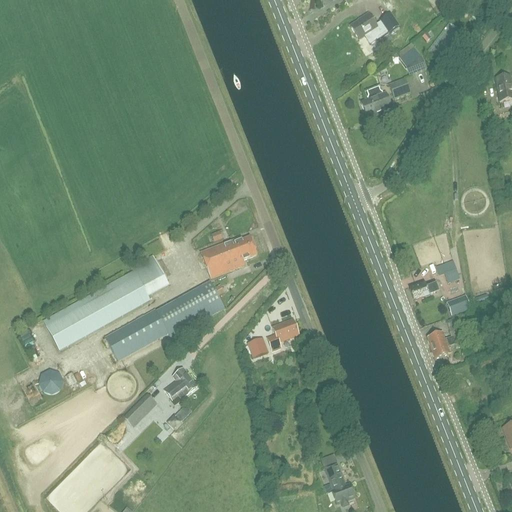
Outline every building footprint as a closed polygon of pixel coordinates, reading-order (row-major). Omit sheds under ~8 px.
[(351,27),(351,28),(359,41),(364,37),(369,46),(388,34),(382,24),(377,27),(376,26),(369,15),(362,19),(363,20),(361,21),(351,27)] [(390,16),(380,22),(381,23),(382,24),(388,34),(388,35),(398,29),(390,16)] [(465,36),(452,26),(448,31),(445,29),(439,36),(442,38),(429,56),(442,67),(465,36)] [(421,58),(414,49),(400,58),(400,59),(399,59),(402,64),(406,69),(421,58)] [(499,103),(511,100),(511,95),(509,78),(495,80),(499,103)] [(393,102),(409,95),(404,80),(387,86),(393,102)] [(382,96),(382,95),(382,94),(379,87),(363,93),(366,101),(367,101),(368,103),(360,106),(366,120),(380,115),(381,116),(392,112),(385,95),(382,96)] [(257,257),(250,239),(241,242),(240,239),(200,255),(210,280),(242,268),(240,264),(257,257)] [(59,350),(148,300),(147,299),(169,287),(164,278),(155,261),(134,273),(136,278),(47,327),(59,350)] [(168,335),(170,338),(195,324),(196,326),(224,310),(224,309),(217,298),(213,290),(210,284),(157,314),(155,311),(105,339),(118,363),(147,347),(168,335)] [(413,304),(438,295),(435,287),(425,290),(424,286),(409,292),(413,304)] [(457,333),(462,331),(458,318),(446,322),(450,335),(457,333)] [(278,344),(298,336),(292,321),(272,329),(275,337),(266,340),(271,353),(280,349),(278,344)] [(457,333),(450,335),(449,335),(450,339),(444,342),(441,334),(426,340),(429,351),(452,343),(452,345),(460,342),(457,333)] [(262,339),(247,345),(253,360),(268,354),(262,339)] [(452,343),(429,351),(433,362),(449,356),(447,349),(453,347),(454,351),(462,348),(460,342),(452,345),(452,343)] [(43,394),(52,396),(61,392),(63,383),(59,374),(50,371),(41,375),(38,385),(43,394)] [(186,397),(196,390),(183,371),(173,378),(176,382),(164,391),(170,400),(175,395),(181,401),(186,397)] [(154,404),(147,397),(124,420),(131,427),(154,404)] [(73,412),(69,406),(49,417),(52,423),(73,412)] [(175,418),(169,424),(175,430),(181,424),(175,418)] [(511,425),(503,429),(511,450),(511,449),(511,425)] [(336,464),(328,467),(325,469),(334,491),(330,492),(336,507),(356,499),(350,484),(345,487),(336,464)]
